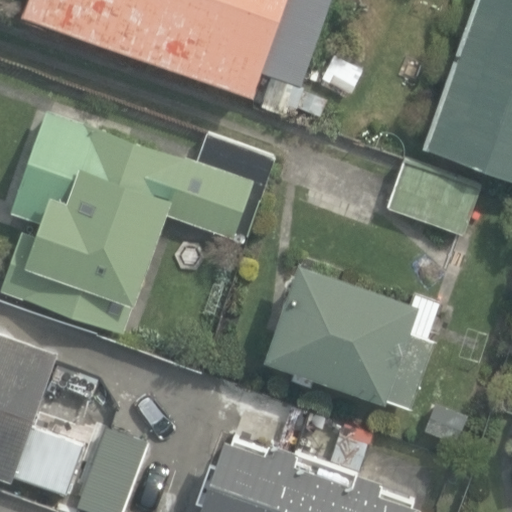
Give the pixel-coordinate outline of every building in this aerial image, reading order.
[(41,0),(38,10),(270,92),(280,66),(319,80),(346,0),(41,0)] [(511,0),(481,0),(429,145),(511,174),(511,0)] [(274,154),(206,133),(200,153),(47,105),(13,212),(44,221),(40,234),(22,228),(3,289),(125,327),(133,302),(139,304),(166,218),(233,239),(236,230),(249,234),(274,154)] [(392,203),(467,229),(483,182),(408,156),(392,203)] [(269,355),(412,405),(436,336),(412,328),(422,301),(303,259),(269,355)] [(9,468),(61,487),(79,440),(26,420),(52,348),(0,328),(0,471),(6,474),(9,468)] [(460,441),(471,411),(437,399),(427,429),(460,441)] [(192,511),(416,511),(421,498),(377,483),(381,469),(353,459),(348,472),(293,452),(297,441),(267,430),(263,440),(223,426),(192,511)]
